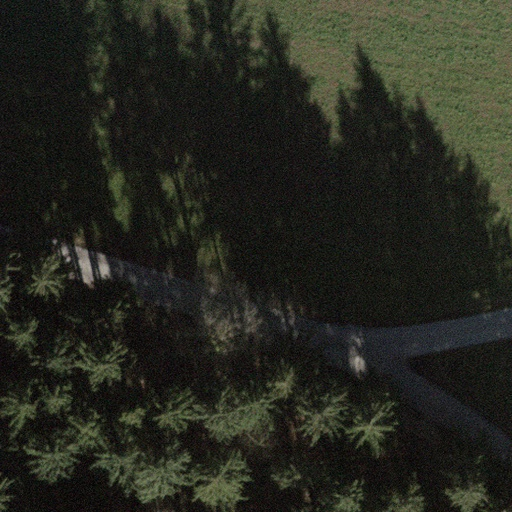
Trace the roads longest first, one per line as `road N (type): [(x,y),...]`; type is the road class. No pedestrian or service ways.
road 1 (track): [(511,318),(367,351),(92,252),(0,238)]
road 2 (track): [(367,351),(511,442)]
